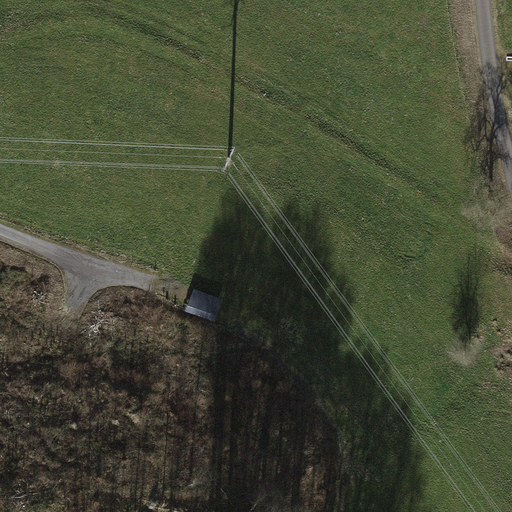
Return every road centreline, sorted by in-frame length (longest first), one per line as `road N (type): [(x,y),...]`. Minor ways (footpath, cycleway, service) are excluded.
road 1 (track): [(485,0),(511,164)]
road 2 (track): [(0,222),(127,272)]
